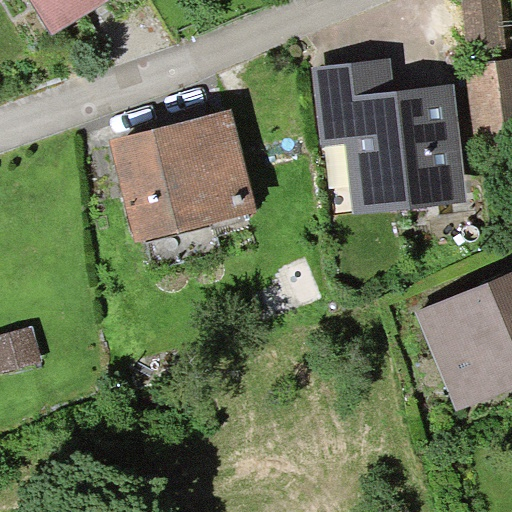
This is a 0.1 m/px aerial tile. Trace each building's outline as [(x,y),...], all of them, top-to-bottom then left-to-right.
[(29,0),(52,34),(104,0),(29,0)] [(497,49),(491,0),(465,0),(460,1),(465,53),(497,49)] [(475,150),(511,145),(511,65),(466,71),(475,150)] [(446,192),(436,102),(385,107),(381,72),(332,78),(336,114),(351,112),(361,201),(446,192)] [(223,160),(212,121),(115,146),(136,234),(203,217),(207,230),(244,221),(228,158),(223,160)] [(511,371),(511,284),(451,310),(447,301),(416,314),(452,398),(511,371)] [(0,368),(29,361),(22,336),(0,342),(0,368)]
